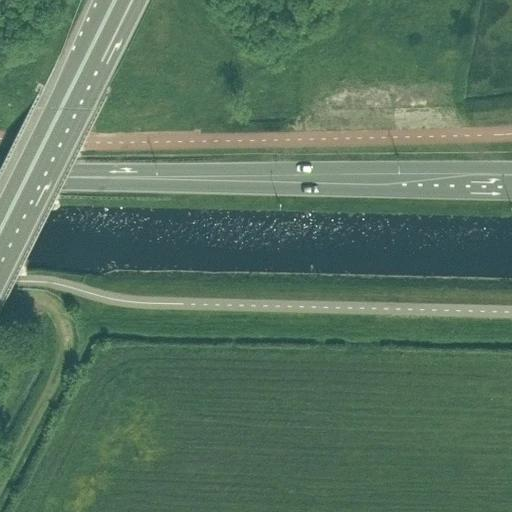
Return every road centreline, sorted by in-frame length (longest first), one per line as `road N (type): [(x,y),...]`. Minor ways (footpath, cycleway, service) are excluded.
road 1 (primary): [(511,182),(70,176)]
road 2 (track): [(0,479),(66,340),(49,303),(34,293),(0,291)]
road 3 (trunk): [(0,231),(86,54)]
